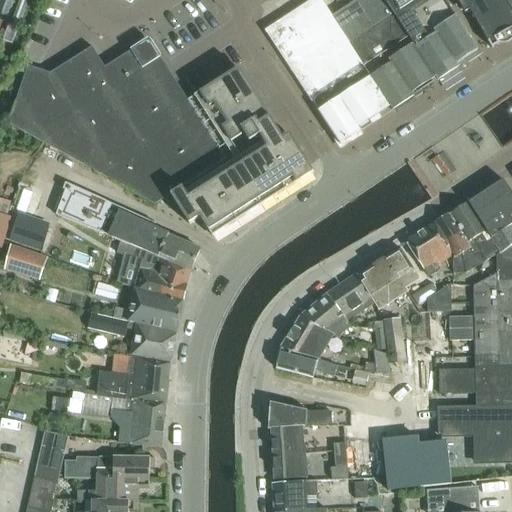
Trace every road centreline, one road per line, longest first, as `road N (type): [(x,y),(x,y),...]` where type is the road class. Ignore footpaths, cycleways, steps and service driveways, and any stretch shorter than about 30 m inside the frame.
road 1 (residential): [(256,511),(249,396),(276,319),(299,293),(511,152)]
road 2 (tertiary): [(187,511),(192,350),(208,304),(236,259),(348,185)]
road 3 (residential): [(348,185),(243,26),(236,0)]
road 4 (tertiary): [(348,185),(511,73)]
